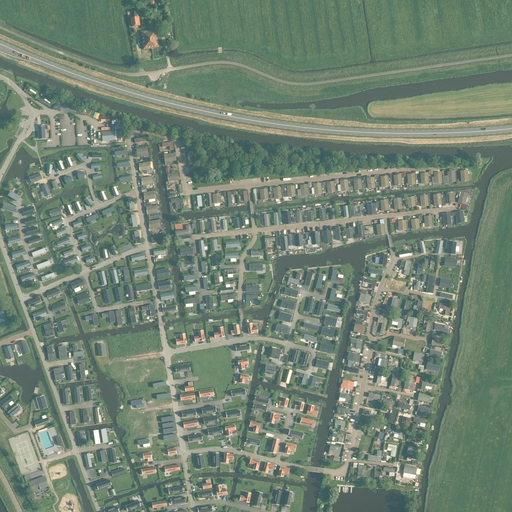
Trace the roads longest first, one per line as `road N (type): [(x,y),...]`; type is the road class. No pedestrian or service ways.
road 1 (track): [(511,55),(306,83),(222,63),(134,74),(0,27)]
road 2 (primary): [(511,128),(395,133),(277,124),(131,92),(0,44)]
